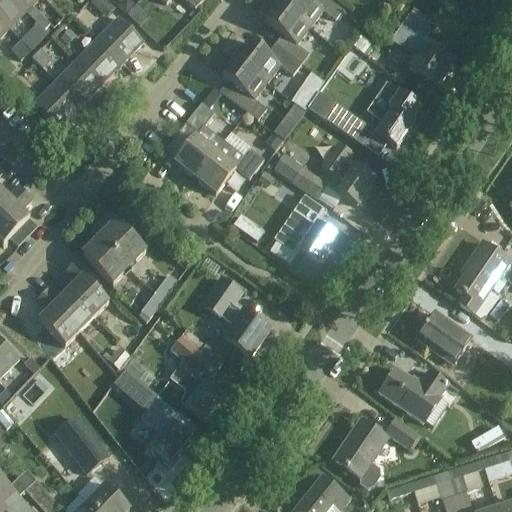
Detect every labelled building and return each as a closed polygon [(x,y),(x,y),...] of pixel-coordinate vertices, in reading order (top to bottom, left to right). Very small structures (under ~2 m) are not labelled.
[(0,0),(0,23),(9,32),(25,16),(9,0),(0,0)] [(9,0),(25,16),(40,0),(9,0)] [(100,0),(93,0),(90,4),(100,14),(107,6),(100,0)] [(134,8),(125,0),(124,0),(117,9),(125,17),(134,8)] [(284,0),(279,7),(310,31),(323,13),(336,23),(343,14),(325,0),(311,0),(310,3),(306,0),(284,0)] [(310,31),(279,7),(265,25),(282,38),(274,48),(301,69),(309,58),(296,49),(310,31)] [(431,33),(408,18),(391,44),(407,55),(408,54),(417,60),(409,72),(438,91),(453,67),(425,48),(422,47),(431,33)] [(40,19),(34,25),(37,27),(44,34),(49,28),(40,19)] [(119,21),(97,43),(122,68),(144,46),(119,21)] [(0,41),(9,32),(0,23),(0,41)] [(29,35),(39,45),(47,37),(44,34),(37,27),(29,35)] [(74,39),(68,33),(59,42),(65,48),(74,39)] [(122,68),(97,43),(76,65),(101,89),(122,68)] [(30,54),(20,44),(10,53),(21,64),(30,54)] [(301,69),(274,48),(267,58),(250,45),(237,62),(267,86),(281,69),(293,78),(301,69)] [(42,72),(50,63),(40,53),(32,62),(42,72)] [(254,104),(267,86),(237,62),(222,80),(239,93),(231,103),(258,124),(266,113),(254,104)] [(76,65),(55,86),(80,110),(101,89),(76,65)] [(360,77),(376,87),(383,77),(367,67),(360,77)] [(80,110),(55,86),(34,108),(58,132),(80,110)] [(376,138),(396,152),(414,126),(410,124),(419,111),(402,99),(402,98),(400,96),(399,97),(388,89),(370,116),(384,126),(376,138)] [(214,91),(201,107),(209,113),(222,97),(215,92),(214,91)] [(175,167),(195,183),(224,145),(204,130),(214,117),(209,113),(201,107),(185,126),(198,136),(175,167)] [(353,113),(344,107),(330,128),(340,134),(341,133),(361,147),(371,132),(364,127),(369,120),(355,111),(353,113)] [(289,135),(280,129),(274,137),(282,144),(289,135)] [(264,147),(273,155),(280,145),(271,138),(264,147)] [(224,145),(195,183),(216,198),(235,173),(249,183),(264,164),(249,153),(243,160),(224,145)] [(354,157),(337,146),(321,170),(337,181),(338,179),(344,183),(336,195),(357,209),(375,184),(354,169),(353,171),(347,167),(354,157)] [(328,188),(284,158),(274,173),(318,204),(328,188)] [(257,184),(267,191),(273,182),(263,175),(257,184)] [(0,221),(26,196),(19,189),(8,201),(0,193),(0,221)] [(33,203),(26,196),(0,221),(0,244),(4,248),(30,222),(21,214),(33,203)] [(326,214),(304,199),(274,243),(296,258),(299,253),(317,266),(335,241),(316,228),(326,214)] [(263,235),(240,218),(233,228),(256,244),(263,235)] [(145,255),(115,225),(82,258),(113,288),(145,255)] [(473,318),(508,266),(482,248),(465,273),(469,275),(456,295),(463,299),(458,307),(473,318)] [(206,259),(200,267),(212,276),(218,268),(206,259)] [(75,288),(68,295),(95,322),(109,307),(82,280),(81,281),(70,270),(64,276),(75,288)] [(169,278),(161,287),(171,294),(178,285),(169,278)] [(244,296),(220,280),(200,309),(219,322),(220,321),(233,331),(217,354),(229,363),(237,352),(251,362),(269,335),(234,310),(244,296)] [(161,287),(154,297),(164,303),(171,294),(161,287)] [(42,298),(80,336),(95,322),(68,295),(60,303),(49,291),(42,298)] [(154,297),(147,306),(157,313),(164,303),(154,297)] [(65,351),(80,336),(42,298),(35,305),(47,316),(39,324),(65,351)] [(157,313),(147,306),(140,316),(150,322),(157,313)] [(470,343),(433,317),(423,331),(424,331),(416,343),(452,368),(470,343)] [(225,363),(184,331),(174,344),(177,346),(170,355),(183,365),(170,382),(185,394),(180,406),(204,425),(223,401),(198,381),(202,376),(219,390),(227,380),(218,373),(225,363)] [(0,381),(19,363),(0,343),(0,381)] [(128,359),(118,351),(107,364),(117,373),(128,359)] [(30,360),(23,368),(31,376),(38,369),(30,360)] [(153,380),(132,362),(124,371),(146,389),(153,380)] [(419,388),(395,372),(378,397),(423,427),(440,402),(438,401),(447,387),(428,374),(419,388)] [(29,381),(3,409),(16,422),(43,393),(29,381)] [(494,407),(503,394),(485,383),(477,397),(494,407)] [(179,418),(146,389),(140,396),(152,406),(140,421),(160,439),(150,451),(169,467),(189,443),(171,427),(179,418)] [(0,396),(0,407),(2,409),(12,399),(4,392),(0,396)] [(420,439),(394,421),(384,437),(409,454),(420,439)] [(85,477),(106,461),(76,422),(55,437),(85,477)] [(379,474),(370,467),(386,443),(360,425),(333,464),(359,482),(360,489),(368,493),(374,490),(380,481),(379,474)] [(511,446),(511,440),(507,435),(497,444),(505,453),(511,446)] [(511,453),(482,464),(485,473),(491,471),(494,479),(511,474),(509,465),(511,464),(511,453)] [(482,464),(446,475),(457,511),(471,511),(467,496),(468,495),(466,490),(480,485),(477,475),(485,473),(482,464)] [(411,486),(414,496),(418,508),(440,501),(440,503),(441,503),(441,504),(444,511),(457,511),(446,475),(411,486)] [(29,478),(17,489),(23,496),(25,495),(40,511),(61,511),(36,484),(35,484),(29,478)] [(23,496),(17,489),(13,493),(0,479),(0,511),(31,511),(20,499),(23,496)] [(341,511),(348,504),(341,499),(342,498),(321,481),(297,511),(341,511)] [(413,496),(414,496),(411,486),(387,494),(390,503),(413,496)] [(126,511),(104,490),(86,508),(90,511),(126,511)]
